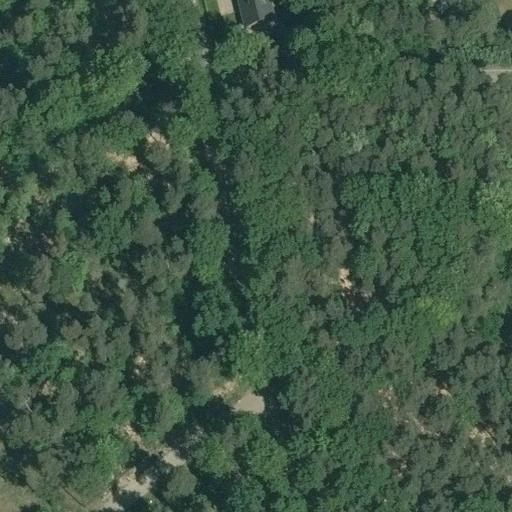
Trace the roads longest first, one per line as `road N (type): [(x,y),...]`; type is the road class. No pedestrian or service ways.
road 1 (unclassified): [(304,511),(200,74)]
road 2 (unclassified): [(200,74),(511,76)]
